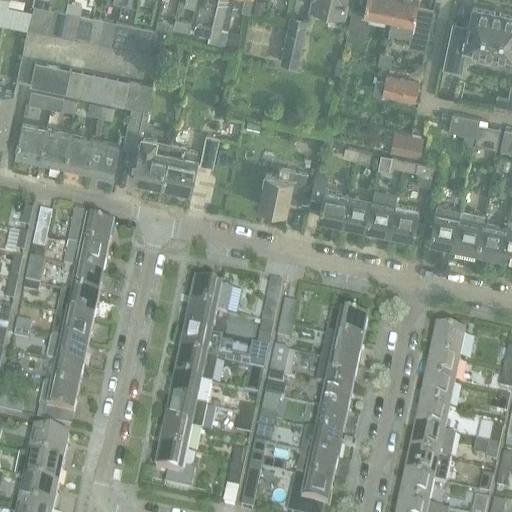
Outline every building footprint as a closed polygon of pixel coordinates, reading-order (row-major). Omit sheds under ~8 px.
[(26,26),(28,27),(31,14),(29,14),(28,15),(27,15),(27,10),(24,10),(8,7),(10,0),(8,0),(0,0),(0,19),(26,25),(26,26)] [(11,0),(10,0),(8,7),(24,10),(26,2),(20,1),(19,0),(11,0)] [(186,0),(185,6),(196,9),(197,0),(186,0)] [(207,0),(205,11),(215,13),(217,0),(207,0)] [(217,0),(215,13),(212,28),(210,37),(211,37),(210,42),(225,46),(228,32),(222,30),(228,0),(217,0)] [(234,0),(233,6),(251,10),(253,0),(234,0)] [(261,0),(256,0),(254,12),(263,14),(266,1),(261,0)] [(313,0),(312,9),(343,16),(346,0),(313,0)] [(391,22),(391,23),(392,23),(396,0),(366,0),(364,14),(352,12),(346,41),(360,44),(361,41),(365,42),(369,22),(367,22),(368,17),(391,22)] [(396,0),(392,23),(391,23),(390,30),(412,34),(409,46),(426,49),(433,12),(417,8),(418,0),(396,0)] [(31,14),(28,27),(30,27),(29,30),(41,33),(46,8),(44,8),(44,7),(34,5),(33,15),(31,14)] [(46,8),(41,33),(53,35),(58,11),(46,8)] [(453,23),(444,67),(461,71),(466,50),(478,53),(477,58),(490,61),(491,56),(511,59),(511,16),(473,8),(469,27),(453,23)] [(58,11),(53,35),(65,38),(70,13),(58,11)] [(70,13),(65,38),(77,40),(82,16),(70,13)] [(82,16),(77,40),(88,42),(94,18),(82,16)] [(298,68),(308,20),(291,16),(280,64),(298,68)] [(94,18),(88,42),(101,45),(106,21),(94,18)] [(175,24),(173,30),(190,33),(192,23),(176,20),(175,24)] [(106,21),(101,45),(112,47),(117,23),(106,21)] [(158,21),(156,31),(164,33),(172,34),(173,30),(175,24),(158,21)] [(117,23),(112,47),(124,50),(129,25),(117,23)] [(129,25),(124,50),(136,52),(141,28),(129,25)] [(194,34),(210,37),(212,28),(196,25),(194,34)] [(141,28),(136,52),(148,54),(153,30),(141,28)] [(153,30),(148,54),(159,57),(164,33),(156,31),(153,30)] [(228,32),(225,46),(237,48),(241,34),(237,33),(228,32)] [(217,53),(214,65),(229,68),(232,56),(217,53)] [(36,63),(31,87),(42,90),(48,65),(36,63)] [(411,73),(421,75),(423,65),(413,63),(411,73)] [(48,65),(42,90),(54,92),(59,68),(48,65)] [(59,68),(54,92),(65,95),(70,70),(59,68)] [(70,70),(65,95),(77,97),(82,73),(70,70)] [(82,73),(77,97),(90,100),(95,76),(82,73)] [(95,76),(90,100),(101,102),(106,78),(95,76)] [(420,83),(386,76),(385,82),(377,80),(374,94),(415,103),(420,83)] [(106,78),(101,102),(112,105),(118,80),(106,78)] [(118,80),(112,105),(125,107),(130,83),(118,80)] [(460,80),(457,96),(462,97),(466,81),(460,80)] [(130,83),(125,107),(132,109),(136,110),(141,85),(130,83)] [(141,85),(136,110),(148,112),(153,88),(141,85)] [(0,140),(5,142),(15,92),(0,89),(0,140)] [(29,104),(51,109),(51,108),(54,96),(32,91),(29,104)] [(51,108),(51,109),(62,111),(64,98),(54,96),(51,108)] [(87,115),(99,118),(102,106),(90,103),(87,115)] [(102,106),(99,118),(113,121),(115,108),(102,106)] [(135,179),(162,185),(171,144),(144,138),(149,113),(148,112),(136,110),(132,109),(123,149),(135,152),(136,149),(141,150),(135,179)] [(477,137),(479,125),(480,120),(452,115),(449,132),(465,135),(477,137)] [(247,120),(245,133),(260,136),(263,124),(247,120)] [(22,125),(16,154),(40,159),(47,130),(22,125)] [(497,150),(502,129),(479,125),(477,137),(475,145),(497,150)] [(47,130),(40,159),(65,164),(71,135),(47,130)] [(501,151),(511,153),(511,131),(505,130),(501,151)] [(213,168),(219,138),(214,137),(214,135),(208,133),(207,136),(200,166),(213,168)] [(393,152),(420,158),(424,138),(397,133),(393,152)] [(71,135),(65,164),(88,169),(94,140),(71,135)] [(465,135),(463,145),(475,147),(475,145),(477,137),(465,135)] [(94,140),(88,169),(114,175),(120,145),(94,140)] [(171,144),(162,185),(190,191),(199,153),(188,150),(188,147),(171,144)] [(344,159),(357,161),(359,151),(346,148),(344,159)] [(359,151),(357,161),(370,164),(372,153),(359,151)] [(390,168),(403,171),(405,160),(392,158),(390,168)] [(435,167),(405,160),(403,171),(420,174),(417,186),(431,189),(435,167)] [(278,176),(266,173),(259,206),(287,212),(289,202),(302,205),(308,174),(279,168),(278,176)] [(319,218),(344,223),(350,195),(325,190),(327,182),(315,180),(309,206),(321,208),(319,218)] [(373,200),(367,228),(390,233),(396,205),(398,195),(375,190),(373,200)] [(350,195),(344,223),(367,228),(373,200),(350,195)] [(396,205),(390,233),(414,238),(420,210),(396,205)] [(430,242),(454,247),(461,210),(438,205),(430,242)] [(461,210),(454,247),(478,252),(484,223),(486,215),(461,210)] [(21,229),(29,230),(33,212),(25,211),(21,229)] [(41,214),(36,238),(47,240),(53,216),(41,214)] [(72,234),(69,245),(109,253),(114,230),(104,228),(89,224),(90,218),(76,215),(72,234)] [(507,228),(501,257),(511,258),(511,219),(509,219),(507,228)] [(484,223),(478,252),(501,257),(507,228),(484,223)] [(16,253),(24,255),(28,237),(20,235),(16,253)] [(36,238),(33,250),(45,252),(47,240),(36,238)] [(80,259),(77,271),(104,277),(109,253),(69,245),(67,256),(80,259)] [(11,278),(19,279),(23,261),(15,259),(11,278)] [(29,268),(26,285),(41,288),(44,271),(29,268)] [(77,271),(72,295),(99,301),(104,277),(77,271)] [(271,283),(263,324),(274,327),(283,285),(271,283)] [(6,302),(14,304),(18,286),(9,284),(6,302)] [(24,293),(39,296),(41,288),(26,285),(24,293)] [(191,309),(218,315),(228,317),(233,293),(196,285),(191,309)] [(72,295),(67,318),(94,324),(99,301),(72,295)] [(342,298),(340,308),(350,310),(352,300),(342,298)] [(285,304),(280,328),(292,330),(297,307),(285,304)] [(0,326),(8,328),(12,310),(4,308),(0,326)] [(191,309),(186,332),(213,337),(218,315),(191,309)] [(331,315),(326,337),(363,345),(368,322),(341,316),(340,317),(331,315)] [(67,318),(62,341),(89,347),(94,324),(67,318)] [(18,323),(16,331),(30,334),(32,326),(18,323)] [(260,336),(272,338),(274,327),(263,324),(260,336)] [(461,324),(459,334),(466,335),(468,325),(461,324)] [(280,328),(278,340),(289,343),(292,330),(280,328)] [(14,340),(28,343),(30,334),(16,331),(14,340)] [(186,332),(181,355),(208,361),(218,363),(223,339),(213,337),(186,332)] [(437,332),(432,357),(461,364),(467,338),(437,332)] [(326,337),(323,357),(322,361),(359,368),(363,345),(326,337)] [(47,362),(57,364),(84,370),(89,347),(62,341),(62,342),(52,339),(47,362)] [(255,347),(253,358),(267,361),(269,350),(258,347),(255,347)] [(511,348),(508,347),(502,377),(511,379),(511,348)] [(275,351),(270,374),(285,377),(288,363),(289,354),(275,351)] [(181,355),(176,379),(203,385),(213,387),(218,363),(208,361),(181,355)] [(432,357),(427,381),(456,387),(461,364),(432,357)] [(251,361),(249,370),(265,373),(266,364),(251,361)] [(317,385),(326,387),(353,393),(359,368),(322,361),(317,385)] [(57,364),(52,387),(79,393),(84,370),(57,364)] [(5,378),(6,378),(21,381),(23,372),(7,369),(5,378)] [(245,394),(259,397),(260,397),(265,373),(249,370),(245,394)] [(268,384),(283,387),(285,377),(270,374),(268,384)] [(499,390),(511,393),(511,390),(511,379),(502,377),(499,390)] [(176,379),(172,401),(208,410),(213,387),(203,385),(176,379)] [(427,381),(422,405),(451,411),(456,387),(427,381)] [(45,385),(37,421),(72,429),(79,393),(52,387),(45,385)] [(326,387),(321,410),(349,415),(353,393),(326,387)] [(496,414),(507,416),(510,399),(500,396),(496,414)] [(0,404),(0,412),(21,418),(22,418),(24,406),(1,401),(0,404)] [(172,401),(166,425),(193,431),(203,434),(208,410),(172,401)] [(422,405),(416,430),(446,436),(451,411),(422,405)] [(242,408),(240,416),(255,419),(256,411),(242,408)] [(321,410),(316,433),(344,438),(349,415),(321,410)] [(262,413),(260,420),(275,423),(277,416),(262,413)] [(236,434),(251,436),(253,429),(255,419),(240,416),(238,426),(236,434)] [(273,433),(275,423),(260,420),(258,430),(273,433)] [(166,425),(162,448),(189,454),(193,431),(166,425)] [(490,443),(490,445),(500,447),(504,430),(486,427),(483,442),(490,443)] [(301,454),(338,462),(339,462),(344,438),(316,433),(306,430),(301,454)] [(416,430),(411,453),(441,459),(453,462),(458,438),(446,436),(416,430)] [(36,434),(31,458),(64,465),(69,441),(36,434)] [(486,462),(496,464),(500,447),(490,445),(486,462)] [(185,471),(189,454),(162,448),(156,472),(168,475),(166,487),(192,493),(196,473),(185,471)] [(235,453),(233,464),(245,466),(247,455),(235,453)] [(406,478),(436,484),(447,487),(453,462),(441,459),(411,453),(406,478)] [(16,480),(25,482),(59,489),(64,465),(31,458),(21,456),(16,480)] [(311,456),(306,479),(334,485),(338,462),(311,456)] [(511,457),(504,456),(501,473),(511,475),(511,469),(511,457)] [(253,457),(250,467),(262,470),(277,473),(278,467),(263,464),(264,459),(253,457)] [(228,488),(239,490),(245,466),(233,464),(228,488)] [(241,509),(253,511),(262,470),(250,467),(241,509)] [(497,490),(507,492),(511,475),(501,473),(497,490)] [(296,477),(288,511),(323,511),(324,508),(329,509),(334,485),(306,479),(296,477)] [(480,494),(490,496),(494,479),(483,477),(480,494)] [(406,478),(401,502),(431,508),(436,484),(406,478)] [(25,482),(20,506),(47,511),(54,511),(59,489),(25,482)] [(476,500),(473,511),(486,511),(488,502),(476,500)] [(447,511),(431,508),(401,502),(398,511),(447,511)] [(494,502),(492,511),(505,511),(507,505),(494,502)]
